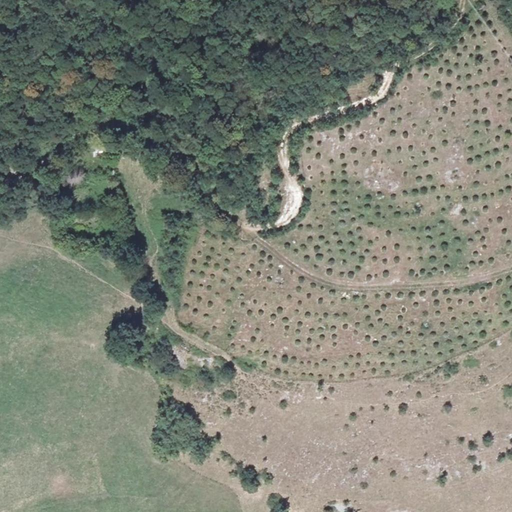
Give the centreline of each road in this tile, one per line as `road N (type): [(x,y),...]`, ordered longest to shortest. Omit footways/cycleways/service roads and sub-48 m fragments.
road 1 (track): [(0,179),(71,125),(120,117),(247,226),(280,221),(301,190),(278,141),(286,118),(351,95),(394,58)]
road 2 (track): [(247,226),(310,276),(342,287),(406,287),(511,269)]
